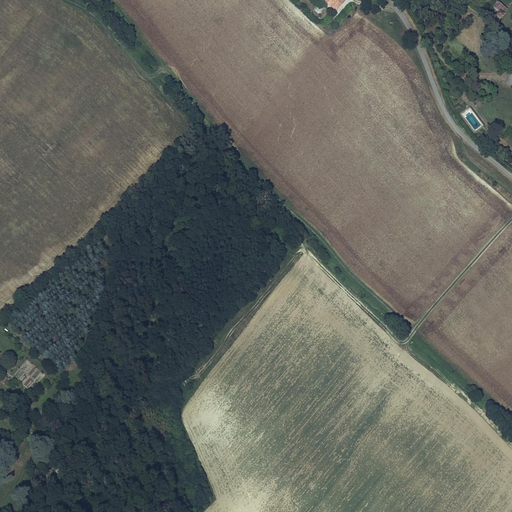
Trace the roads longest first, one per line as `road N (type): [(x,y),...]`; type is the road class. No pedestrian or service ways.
road 1 (track): [(413,330),(298,217),(167,68)]
road 2 (unclassified): [(392,0),(450,120),(511,176)]
road 3 (track): [(413,330),(511,219)]
road 4 (track): [(167,68),(149,76),(93,15),(67,0)]
